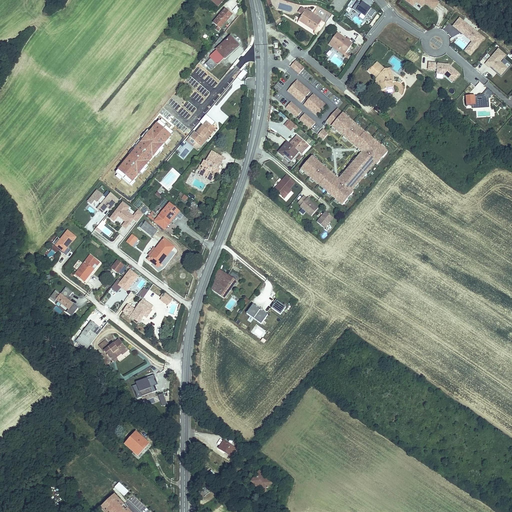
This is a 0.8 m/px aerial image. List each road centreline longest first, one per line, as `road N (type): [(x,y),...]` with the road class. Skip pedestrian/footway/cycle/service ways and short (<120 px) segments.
road 1 (secondary): [(185,511),(189,325),(253,142),(261,66)]
road 2 (residential): [(261,66),(299,52),(340,86),(391,18)]
